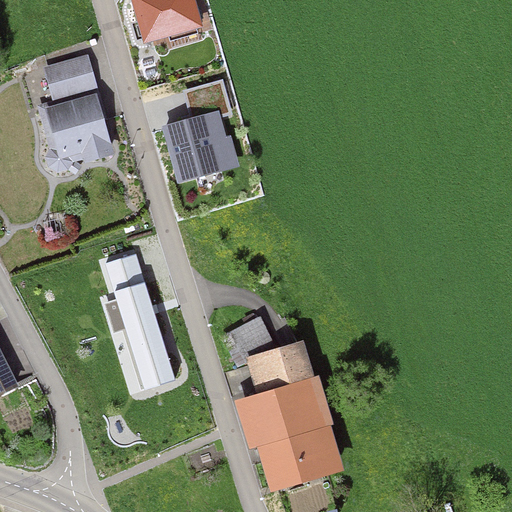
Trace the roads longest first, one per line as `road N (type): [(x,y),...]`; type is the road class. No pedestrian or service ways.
road 1 (residential): [(106,0),(260,511)]
road 2 (residential): [(0,278),(71,439),(59,502)]
